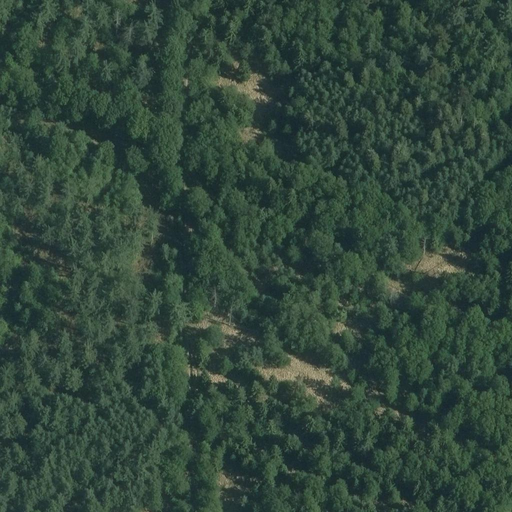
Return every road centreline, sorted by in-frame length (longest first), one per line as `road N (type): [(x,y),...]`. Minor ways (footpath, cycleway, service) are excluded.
road 1 (track): [(511,327),(151,157),(0,101)]
road 2 (track): [(194,0),(182,176),(198,511)]
